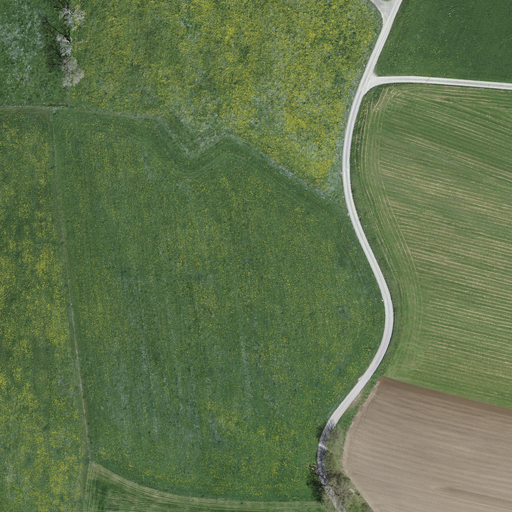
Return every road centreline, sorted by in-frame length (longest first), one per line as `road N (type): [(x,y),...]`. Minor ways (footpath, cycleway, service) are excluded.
road 1 (track): [(395,0),(341,140),(349,215),(386,301),(379,356),(324,433),(320,451),(343,511)]
road 2 (track): [(511,88),(362,82)]
